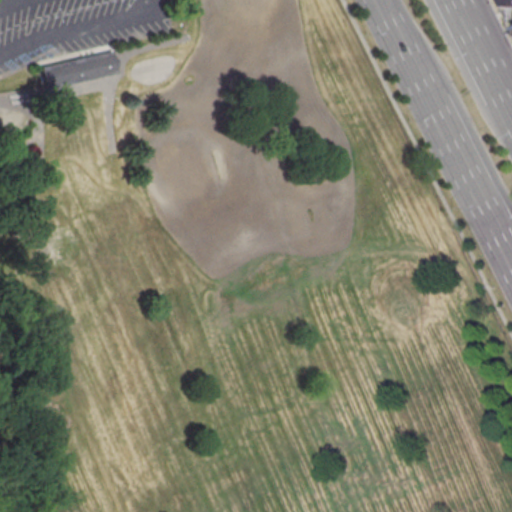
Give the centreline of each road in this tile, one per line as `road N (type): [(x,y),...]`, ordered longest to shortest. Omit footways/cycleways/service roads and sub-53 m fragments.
road 1 (primary): [(385,15),(511,270)]
road 2 (primary): [(385,15),(441,69),(511,212)]
road 3 (primary): [(511,138),(483,107),(428,0)]
